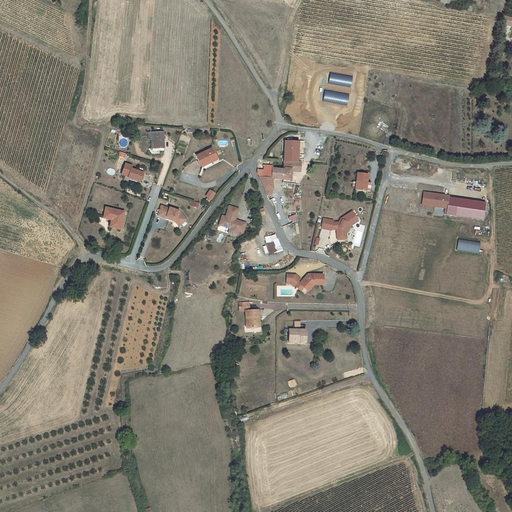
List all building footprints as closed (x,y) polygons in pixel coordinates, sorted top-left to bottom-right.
[(373,122),(374,123),(373,122),(372,123),(370,123),(369,124),(368,125),(367,126),(367,127),(367,129),(367,130),(368,131),(368,132),(369,133),(370,134),(372,134),(373,135),(374,134),(376,134),(377,133),(378,132),(378,131),(379,129),(379,128),(380,129),(383,125),(382,125),(382,124),(384,123),(384,122),(385,121),(385,119),(385,118),(384,116),(384,115),(383,114),(382,114),(380,113),(379,113),(377,114),(376,114),(375,115),(374,116),(373,117),(373,119),(373,120),(373,122)] [(161,131),(151,131),(152,147),(161,147),(161,131)] [(195,156),(200,165),(210,161),(210,163),(217,160),(212,149),(195,156)] [(300,169),(300,162),(284,161),(283,169),(283,180),(290,180),(291,171),(294,172),(294,168),(300,169)] [(271,178),(272,168),(272,166),(261,165),(261,170),(257,170),(256,173),(258,177),(271,178)] [(144,173),(127,168),(125,176),(131,178),(131,180),(140,183),(144,173)] [(283,180),(283,169),(272,168),(271,178),(258,177),(267,196),(270,195),(270,190),(273,190),(271,179),(283,180)] [(367,183),(368,175),(357,173),(355,190),(364,191),(366,183),(367,183)] [(211,201),(216,193),(209,189),(204,197),(211,201)] [(449,196),(423,192),(421,205),(444,209),(443,215),(446,215),(448,200),(449,197),(449,196)] [(486,203),(449,197),(448,200),(446,215),(483,221),(486,203)] [(180,225),(186,220),(179,211),(169,208),(169,209),(161,206),(158,215),(166,218),(166,217),(176,220),(180,225)] [(222,216),(221,222),(227,224),(226,228),(230,229),(230,230),(234,232),(233,235),(238,237),(240,232),(243,233),(246,223),(237,221),(236,222),(235,222),(234,220),(236,219),(239,209),(229,207),(226,218),(222,216)] [(121,230),(126,213),(108,208),(105,217),(113,219),(111,227),(121,230)] [(263,208),(257,210),(256,214),(256,217),(265,215),(263,208)] [(338,241),(343,240),(343,239),(345,237),(346,237),(346,231),(349,226),(351,227),(358,222),(352,212),(341,220),(339,223),(338,223),(338,224),(340,226),(338,230),(337,230),(338,241)] [(166,217),(166,218),(175,221),(178,226),(180,225),(176,220),(166,217)] [(323,220),(322,230),(331,231),(332,230),(333,224),(333,222),(323,220)] [(265,243),(270,255),(281,251),(276,239),(273,240),(265,243)] [(480,253),(481,242),(458,239),(457,250),(480,253)] [(300,283),(299,284),(303,288),(304,289),(308,285),(311,288),(314,285),(323,285),(323,275),(311,274),(309,277),(307,275),(300,283)] [(287,281),(290,284),(292,282),(295,285),(298,281),(300,279),(296,275),(287,275),(287,281)] [(300,283),(298,281),(295,285),(294,286),(300,291),(303,288),(299,284),(300,283)] [(245,312),(246,328),(257,327),(257,317),(258,317),(258,311),(249,311),(245,311),(245,312)] [(305,330),(289,330),(288,343),(305,343),(305,330)] [(294,379),(288,382),(291,388),(296,385),(294,379)]
